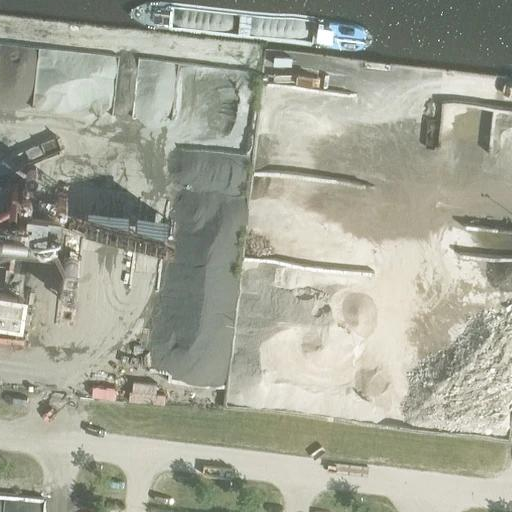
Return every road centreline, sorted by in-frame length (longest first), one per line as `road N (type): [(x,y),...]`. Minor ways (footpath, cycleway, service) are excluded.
road 1 (unclassified): [(511,497),(0,438)]
road 2 (unknown): [(63,445),(94,306),(115,258),(120,203),(113,176),(91,157),(53,137),(0,138)]
